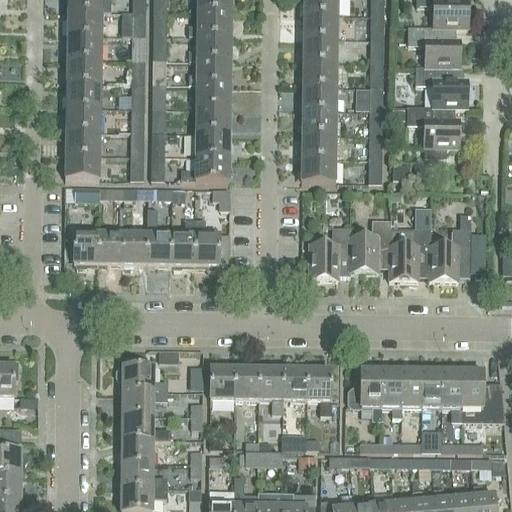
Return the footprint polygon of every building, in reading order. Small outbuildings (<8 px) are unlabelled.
[(67,0),(67,17),(101,17),(101,0),(67,0)] [(152,0),(153,10),(166,10),(166,0),(152,0)] [(197,0),(197,19),(231,19),(231,0),(197,0)] [(303,0),(303,20),(337,21),(337,0),(303,0)] [(415,0),(415,12),(433,12),(433,33),(433,34),(455,34),(455,35),(467,35),(467,6),(463,6),(463,0),(415,0)] [(132,18),(145,18),(145,3),(132,2),(132,18)] [(370,21),(383,21),(383,6),(370,6),(370,21)] [(67,17),(67,41),(101,42),(101,17),(67,17)] [(152,34),(153,34),(166,34),(166,18),(153,18),(152,34)] [(197,19),(196,43),(231,43),(231,19),(197,19)] [(303,20),(303,44),(337,45),(337,21),(303,20)] [(364,41),(363,20),(343,20),(344,56),(363,56),(363,41),(364,41)] [(131,42),(144,42),(145,27),(132,27),(131,42)] [(369,45),(382,46),(383,30),(370,30),(369,45)] [(458,74),(459,46),(455,46),(455,35),(455,34),(433,34),(433,33),(407,33),(407,52),(424,52),(424,73),(424,74),(458,74)] [(67,41),(66,65),(101,66),(101,42),(67,41)] [(166,42),(152,42),(152,58),(166,58),(166,42)] [(230,67),(231,43),(196,43),(196,58),(188,57),(188,67),(196,67),(230,67)] [(303,44),(302,68),(337,69),(337,45),(303,44)] [(131,66),(144,66),(144,51),(131,51),(131,66)] [(369,69),(382,69),(382,54),(369,54),(369,69)] [(66,65),(66,89),(100,90),(101,66),(66,65)] [(152,81),(165,81),(166,66),(152,66),(152,81)] [(230,91),(230,67),(196,67),(196,81),(188,81),(188,91),(196,91),(230,91)] [(302,68),(302,92),(336,93),(337,69),(302,68)] [(415,73),(414,92),(432,92),(432,113),(432,114),(454,114),(454,115),(466,115),(466,86),(462,86),(462,74),(458,74),(424,74),(424,73),(415,73)] [(131,90),(144,90),(144,75),(131,75),(131,90)] [(369,93),(382,93),(382,78),(369,78),(369,93)] [(66,89),(66,113),(100,114),(100,90),(66,89)] [(151,105),(165,106),(165,90),(152,90),(151,105)] [(196,91),(195,115),(230,115),(230,91),(196,91)] [(302,92),(302,116),(336,117),(336,93),(302,92)] [(131,114),(143,114),(144,99),(131,99),(131,114)] [(368,117),(381,117),(382,102),(369,102),(368,117)] [(66,113),(65,137),(100,138),(100,114),(66,113)] [(432,113),(406,113),(406,132),(424,132),(423,155),(458,155),(458,126),(454,126),(454,115),(454,114),(432,114),(432,113)] [(165,114),(151,114),(151,129),(165,130),(165,114)] [(195,115),(195,139),(229,139),(230,115),(195,115)] [(302,116),(301,140),(336,141),(336,117),(302,116)] [(130,138),(143,138),(143,123),(130,123),(130,138)] [(368,141),(381,142),(381,126),(368,126),(368,141)] [(65,137),(65,161),(99,162),(100,138),(65,137)] [(151,153),(165,154),(165,138),(151,138),(151,153)] [(195,139),(195,163),(229,163),(229,139),(195,139)] [(301,140),(301,164),(335,165),(336,141),(301,140)] [(130,162),(143,162),(143,147),(130,147),(130,162)] [(368,165),(381,166),(381,150),(368,150),(368,165)] [(99,162),(65,161),(65,186),(99,186),(99,162)] [(150,178),(164,178),(164,162),(151,162),(150,178)] [(181,176),(181,187),(229,188),(229,163),(195,163),(195,176),(181,176)] [(335,165),(301,164),(301,189),(335,189),(335,165)] [(143,171),(130,171),(130,186),(142,187),(143,171)] [(392,186),(409,187),(409,171),(392,171),(392,186)] [(368,174),(367,176),(367,190),(380,190),(381,174),(368,174)] [(99,194),(74,194),(74,207),(99,207),(99,205),(99,194)] [(123,205),(123,194),(110,194),(110,204),(123,205)] [(123,194),(123,205),(136,205),(136,194),(123,194)] [(171,195),(157,194),(157,205),(171,205),(171,195)] [(219,216),(229,216),(229,195),(212,195),(212,206),(219,206),(219,216)] [(415,215),(415,235),(430,235),(430,215),(415,215)] [(146,216),(146,240),(146,272),(170,272),(170,240),(156,240),(157,216),(146,216)] [(184,226),(184,241),(170,240),(170,272),(175,272),(177,276),(185,276),(187,272),(194,272),(194,227),(184,226)] [(378,274),(388,274),(389,252),(390,252),(390,237),(390,227),(372,226),(372,244),(350,244),(349,278),(377,278),(378,274)] [(207,276),(214,276),(216,272),(218,272),(218,269),(224,269),(227,264),(227,241),(219,241),(204,241),(204,227),(194,227),(194,272),(205,272),(207,276)] [(349,278),(350,244),(350,234),(332,234),(331,251),(309,251),(308,285),(337,286),(337,282),(349,282),(349,278)] [(389,252),(388,274),(388,286),(417,287),(417,283),(428,283),(428,253),(430,253),(430,235),(415,235),(412,235),(412,237),(390,237),(390,252),(389,252)] [(428,253),(428,283),(428,287),(457,287),(457,283),(469,283),(470,236),(452,235),(451,253),(430,253),(428,253)] [(86,275),(87,271),(98,271),(98,239),(74,239),(73,271),(75,271),(76,275),(86,275)] [(98,271),(122,271),(122,240),(98,239),(98,271)] [(122,271),(146,272),(146,240),(122,240),(122,271)] [(156,355),(157,371),(176,370),(176,354),(156,355)] [(0,402),(13,403),(14,386),(18,387),(18,368),(0,367),(0,402)] [(166,388),(153,388),(153,373),(122,373),(122,374),(118,375),(117,378),(117,384),(118,386),(122,387),(121,397),(166,398),(166,388)] [(190,373),(189,388),(201,388),(201,387),(202,374),(202,373),(190,373)] [(352,414),(372,414),(372,426),(381,426),(381,414),(381,376),(369,376),(369,373),(361,373),(361,376),(360,376),(360,395),(352,394),(348,398),(348,410),(352,414)] [(392,424),(401,424),(401,414),(401,376),(388,376),(389,373),(381,373),(381,376),(381,414),(392,414),(392,424)] [(401,376),(401,414),(421,415),(421,377),(408,376),(409,373),(401,373),(401,376)] [(421,377),(421,415),(441,415),(441,377),(429,377),(429,373),(421,373),(421,377)] [(209,406),(234,406),(234,374),(210,374),(209,406)] [(234,406),(258,406),(258,375),(234,374),(234,406)] [(461,428),(461,377),(449,377),(449,374),(441,374),(441,377),(441,415),(451,415),(451,428),(461,428)] [(461,428),(503,428),(500,391),(482,391),(482,377),(469,377),(469,374),(461,374),(461,377),(461,428)] [(258,375),(258,406),(271,406),(271,419),(282,419),(282,411),(282,375),(258,375)] [(306,375),(282,375),(282,411),(292,411),(292,407),(306,407),(306,375)] [(330,422),(331,407),(331,376),(306,375),(306,407),(319,407),(318,422),(330,422)] [(153,422),(153,408),(166,408),(166,398),(121,397),(121,421),(153,422)] [(190,422),(201,422),(201,410),(191,410),(190,422)] [(169,436),(153,436),(153,422),(121,421),(121,445),(152,446),(169,446),(169,436)] [(201,422),(190,422),(190,435),(200,435),(201,422)] [(0,448),(20,449),(20,434),(0,434),(0,448)] [(300,441),(282,441),(282,456),(300,456),(300,441)] [(208,454),(220,454),(221,443),(208,443),(208,454)] [(121,445),(121,469),(152,470),(152,446),(121,445)] [(305,445),(305,456),(317,456),(318,445),(305,445)] [(258,459),(258,448),(245,448),(244,459),(258,459)] [(270,459),(270,458),(270,448),(258,448),(258,459),(270,459)] [(380,458),(381,449),(360,449),(360,457),(380,458)] [(400,449),(381,449),(380,458),(400,458),(400,449)] [(400,449),(400,458),(420,458),(420,449),(400,449)] [(440,449),(420,449),(420,458),(440,458),(440,449)] [(440,449),(440,458),(460,459),(460,450),(440,449)] [(460,450),(460,459),(481,459),(481,450),(460,450)] [(0,480),(21,481),(21,470),(24,469),(27,467),(27,461),(24,459),(21,458),(21,456),(0,456),(0,480)] [(189,457),(189,470),(201,470),(201,457),(189,457)] [(270,458),(270,459),(258,459),(258,469),(281,469),(281,462),(278,458),(270,458)] [(258,459),(244,459),(244,468),(258,469),(258,459)] [(208,473),(221,473),(221,462),(209,462),(208,473)] [(349,473),(350,464),(329,463),(328,472),(349,473)] [(350,464),(349,473),(369,473),(370,464),(350,464)] [(390,464),(370,464),(369,473),(390,473),(390,464)] [(390,464),(390,473),(410,473),(410,464),(390,464)] [(410,464),(410,473),(430,473),(430,464),(410,464)] [(450,465),(430,464),(430,473),(450,474),(450,465)] [(450,474),(470,474),(470,465),(450,465),(450,474)] [(470,465),(470,474),(491,474),(491,465),(470,465)] [(121,493),(152,494),(166,494),(166,484),(152,484),(152,470),(121,469),(121,493)] [(201,470),(189,470),(189,483),(200,483),(201,470)] [(0,504),(20,505),(21,481),(0,480),(0,504)] [(233,484),(232,511),(233,511),(257,511),(258,502),(243,501),(243,484),(233,484)] [(151,511),(152,505),(166,505),(166,494),(152,494),(121,493),(120,511),(151,511)] [(472,502),(473,502),(473,511),(493,511),(493,500),(480,501),(480,494),(471,495),(472,502)] [(473,511),(473,502),(472,502),(461,503),(461,496),(452,497),(452,504),(453,504),(453,511),(473,511)] [(453,511),(453,504),(452,504),(441,505),(440,497),(432,498),(433,505),(433,511),(453,511)] [(258,498),(258,502),(257,511),(281,511),(282,498),(258,498)] [(314,511),(315,511),(291,511),(291,498),(282,498),(281,511),(314,511)] [(433,511),(433,505),(421,506),(420,498),(411,498),(412,507),(413,507),(413,511),(433,511)] [(393,511),(393,509),(381,510),(381,502),(373,503),(373,510),(373,511),(393,511)]
